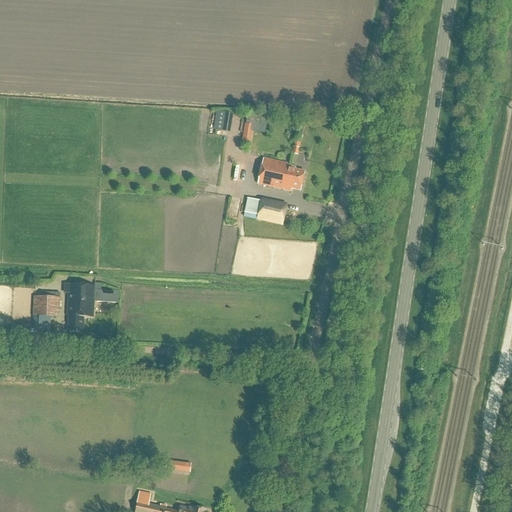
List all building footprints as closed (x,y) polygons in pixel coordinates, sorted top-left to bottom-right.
[(220,112),(220,131),(237,131),(237,112),(220,112)] [(247,115),(246,124),(252,124),(254,125),(255,117),(247,115)] [(242,146),(250,147),(253,126),(245,125),(242,146)] [(242,157),(243,150),(237,148),(235,156),(242,157)] [(298,157),(300,149),(293,148),(291,155),(298,157)] [(301,192),(305,173),(296,170),(296,169),(290,167),(291,166),(264,160),(259,185),(289,192),(289,189),(301,192)] [(242,210),(244,198),(234,197),(233,208),(242,210)] [(257,216),(256,221),(283,226),(287,205),(261,200),(261,202),(257,216)] [(69,286),(67,317),(69,317),(69,333),(84,334),(84,318),(94,318),(95,302),(115,304),(116,291),(95,290),(95,287),(69,286)] [(33,316),(59,318),(60,298),(35,296),(33,316)] [(190,474),(192,465),(167,462),(166,471),(190,474)] [(25,486),(24,499),(41,500),(42,486),(25,486)] [(160,507),(149,505),(151,496),(140,493),(136,511),(206,511),(189,507),(188,509),(180,507),(179,511),(167,508),(167,507),(161,505),(160,507)]
